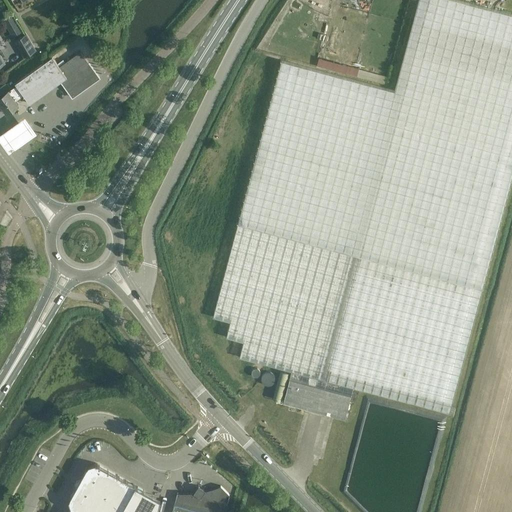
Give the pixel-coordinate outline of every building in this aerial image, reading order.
[(417,0),(394,91),(290,64),(280,61),(212,317),(230,321),(226,337),(243,342),(239,357),(291,371),(283,402),(345,418),(353,387),(449,413),(481,288),(511,176),(511,14),(457,0),(417,0)] [(36,50),(26,33),(14,41),(24,58),(36,50)] [(15,83),(16,85),(8,91),(8,90),(0,95),(0,103),(7,113),(18,104),(15,101),(24,95),(30,103),(61,81),(72,97),(99,78),(80,51),(59,66),(52,56),(29,73),(15,83)] [(26,119),(0,136),(0,142),(9,155),(37,135),(26,119)] [(157,511),(160,499),(135,485),(95,463),(88,465),(81,478),(77,480),(75,483),(76,487),(69,500),(70,507),(75,510),(73,511),(157,511)] [(224,511),(227,504),(229,494),(221,486),(212,489),(205,491),(198,486),(193,493),(186,493),(177,493),(174,504),(172,511),(224,511)]
